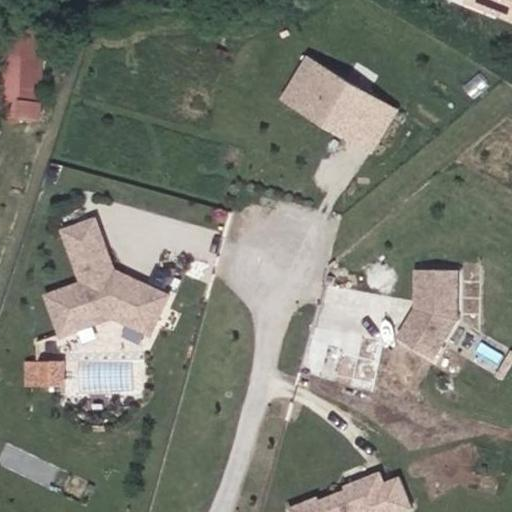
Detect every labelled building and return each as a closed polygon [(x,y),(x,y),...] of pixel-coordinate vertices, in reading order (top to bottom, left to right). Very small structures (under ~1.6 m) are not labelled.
[(511,0),(468,0),(466,5),(511,22),(511,0)] [(0,113),(44,116),(52,14),(5,11),(0,88),(0,113)] [(396,112),(310,59),(285,100),(371,153),(396,112)] [(98,219),(65,231),(85,282),(48,295),(61,336),(116,317),(152,334),(170,295),(115,268),(98,219)] [(459,271),(418,271),(418,308),(402,335),(435,357),(458,320),(459,271)] [(69,382),(68,357),(29,358),(29,383),(69,382)] [(294,511),(406,511),(414,509),(401,476),(386,482),(382,473),(347,486),(349,491),(321,501),(320,498),(293,508),(294,511)]
